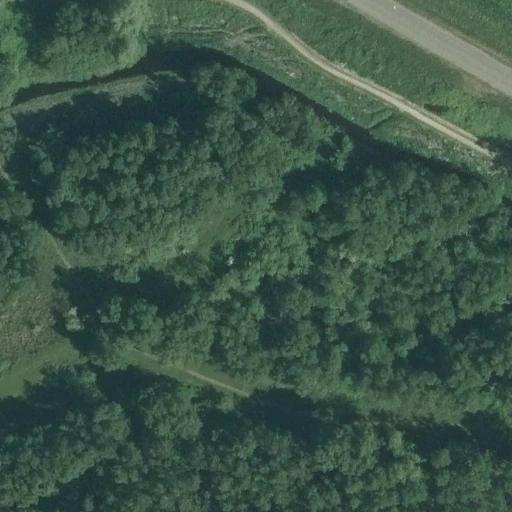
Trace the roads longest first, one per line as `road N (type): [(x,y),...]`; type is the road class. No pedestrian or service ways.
road 1 (unknown): [(511,172),(321,70),(233,0)]
road 2 (unclassified): [(511,85),(359,0)]
